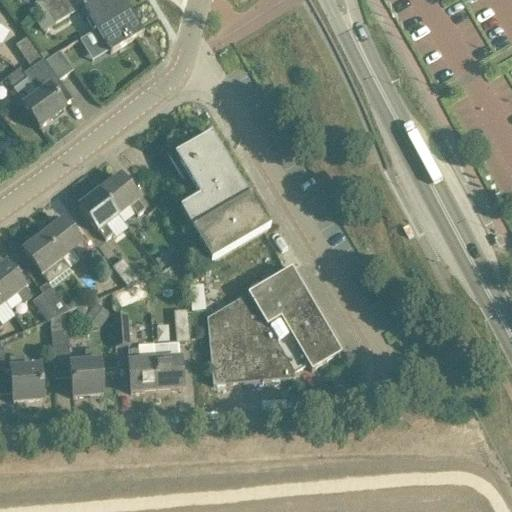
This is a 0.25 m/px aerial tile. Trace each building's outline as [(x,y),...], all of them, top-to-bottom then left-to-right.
[(42,19),(48,15),(69,3),(67,0),(44,0),(34,7),(35,9),(42,19)] [(96,0),(82,9),(96,32),(129,13),(121,0),(96,0)] [(48,15),(55,26),(75,14),(69,3),(48,15)] [(28,13),(34,23),(42,19),(35,9),(28,13)] [(104,44),(111,56),(143,36),(129,13),(96,32),(93,34),(100,47),(104,44)] [(42,34),(55,26),(48,15),(42,19),(35,23),(42,34)] [(43,63),(26,40),(15,48),(32,71),(43,63)] [(39,58),(43,63),(44,65),(51,60),(46,54),(39,58)] [(60,84),(69,77),(56,57),(46,65),(60,84)] [(24,107),(22,108),(39,131),(65,112),(49,91),(58,85),(43,63),(32,71),(23,77),(19,72),(6,81),(24,107)] [(221,261),(268,234),(208,130),(163,155),(159,148),(141,162),(142,164),(143,164),(144,166),(143,167),(155,187),(173,177),(221,261)] [(120,179),(99,194),(118,218),(130,208),(137,218),(145,212),(120,179)] [(79,211),(85,218),(97,234),(98,233),(106,243),(113,237),(106,227),(118,218),(99,194),(79,211)] [(63,222),(43,238),(62,261),(73,252),(81,262),(88,256),(81,246),(63,222)] [(22,254),(28,262),(40,278),(41,277),(49,286),(69,271),(62,261),(43,238),(22,254)] [(161,270),(171,262),(165,255),(155,262),(161,270)] [(112,270),(127,290),(139,284),(122,262),(112,270)] [(0,271),(0,299),(5,305),(17,296),(24,305),(32,299),(24,290),(25,290),(6,266),(0,271)] [(290,273),(281,279),(207,322),(212,389),(234,388),(231,351),(308,306),(309,305),(308,304),(308,305),(290,275),(291,275),(290,273)] [(39,292),(43,297),(60,318),(69,313),(47,286),(39,292)] [(126,294),(119,298),(123,307),(130,304),(126,294)] [(33,305),(47,324),(60,318),(43,297),(33,305)] [(99,332),(110,318),(95,306),(84,321),(99,332)] [(339,357),(308,306),(231,351),(234,388),(295,383),(294,376),(308,368),(311,374),(339,357)] [(189,345),(187,312),(174,313),(176,346),(179,346),(189,345)] [(112,318),(115,351),(128,350),(126,317),(112,318)] [(70,359),(68,335),(51,337),(53,361),(70,359)] [(180,362),(179,346),(176,346),(153,348),(156,384),(156,394),(183,392),(180,362)] [(156,384),(153,348),(139,349),(139,353),(127,354),(128,366),(130,396),(156,394),(156,384)] [(85,365),(69,366),(72,401),(102,398),(99,364),(98,364),(98,352),(84,353),(85,365)] [(11,371),(9,372),(12,406),(42,403),(39,369),(24,370),(23,359),(10,360),(11,371)]
